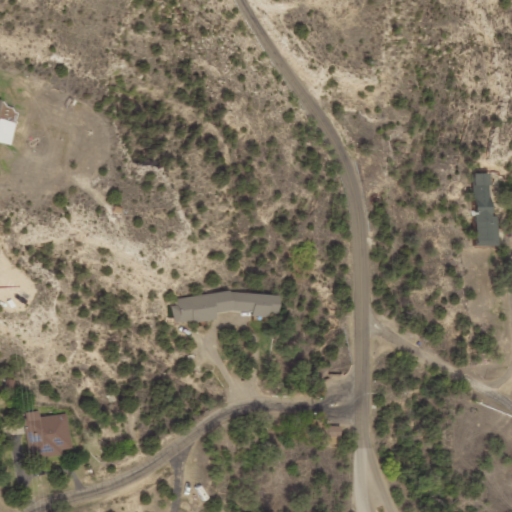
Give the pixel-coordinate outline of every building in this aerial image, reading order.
[(0,143),(9,145),(14,122),(0,119),(0,143)] [(475,245),(499,244),(498,215),(492,216),(490,173),(472,174),(475,245)] [(274,287),(170,303),(173,324),(214,318),(214,314),(249,308),(250,318),(278,313),(274,287)] [(40,416),(39,411),(24,412),(27,448),(33,447),(35,458),(62,455),(61,449),(70,448),(66,414),(40,416)] [(325,446),(335,446),(336,435),(340,435),(340,426),(326,426),(325,446)]
